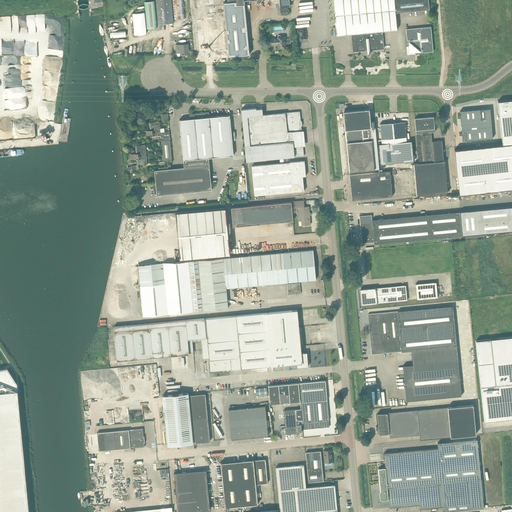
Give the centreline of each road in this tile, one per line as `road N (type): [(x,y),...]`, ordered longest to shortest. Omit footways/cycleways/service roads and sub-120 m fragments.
road 1 (unknown): [(331,237),(198,239),(151,230),(127,247),(119,295),(137,316),(298,300),(337,304)]
road 2 (tertiary): [(350,437),(318,91)]
road 3 (unknown): [(238,91),(238,156),(214,196),(146,205),(139,190)]
road 4 (unclassified): [(160,456),(350,437)]
road 5 (unclassified): [(318,91),(193,91),(159,74)]
road 6 (unknown): [(343,368),(191,381)]
road 7 (unknown): [(328,205),(458,200)]
road 8 (tertiary): [(318,91),(447,90)]
